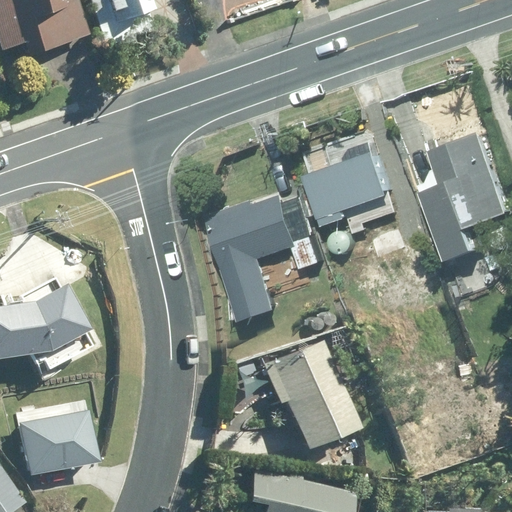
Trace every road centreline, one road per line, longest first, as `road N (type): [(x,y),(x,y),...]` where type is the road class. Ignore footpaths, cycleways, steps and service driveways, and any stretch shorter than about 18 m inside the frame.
road 1 (secondary): [(504,0),(118,132)]
road 2 (residential): [(141,511),(166,410),(169,351),(162,284),(118,132)]
road 3 (secondary): [(118,132),(0,169)]
